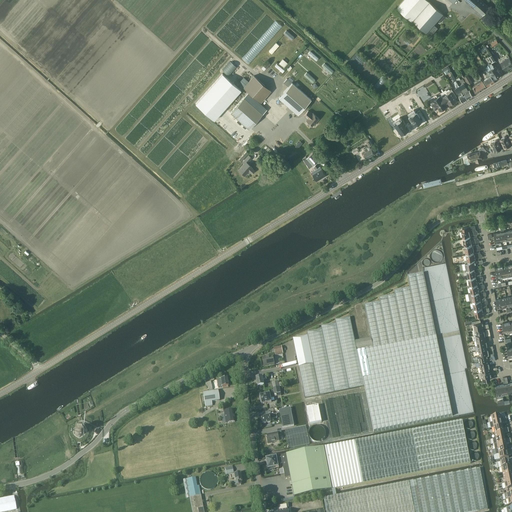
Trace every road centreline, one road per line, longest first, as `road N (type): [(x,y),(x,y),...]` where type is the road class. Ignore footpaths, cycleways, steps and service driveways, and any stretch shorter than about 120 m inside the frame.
road 1 (tertiary): [(0,393),(511,76)]
road 2 (tertiary): [(0,488),(59,470),(131,406),(246,349)]
road 3 (tertiary): [(246,349),(384,280),(437,221),(479,210)]
road 4 (track): [(347,178),(273,102),(275,89),(202,28)]
road 5 (tertiary): [(262,511),(242,387),(246,349)]
road 6 (residential): [(511,371),(502,373),(491,322),(489,261)]
